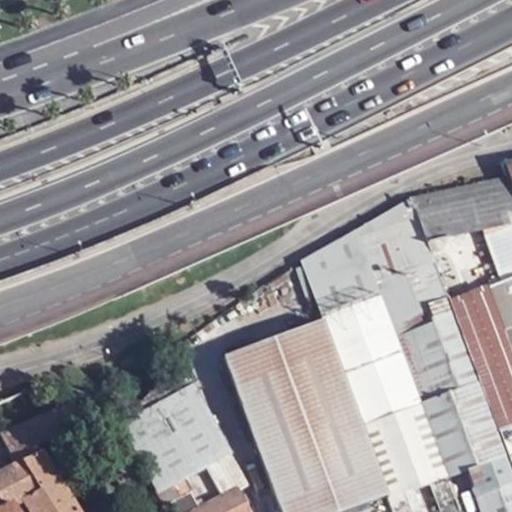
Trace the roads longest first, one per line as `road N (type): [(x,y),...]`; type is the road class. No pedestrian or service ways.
road 1 (motorway): [(0,259),(271,145),(511,22)]
road 2 (primary): [(0,309),(511,85)]
road 3 (motorway): [(0,219),(220,124),(469,0)]
road 4 (motorway): [(373,0),(0,162)]
road 5 (motorway): [(242,0),(0,89)]
road 6 (primary): [(171,0),(0,76)]
